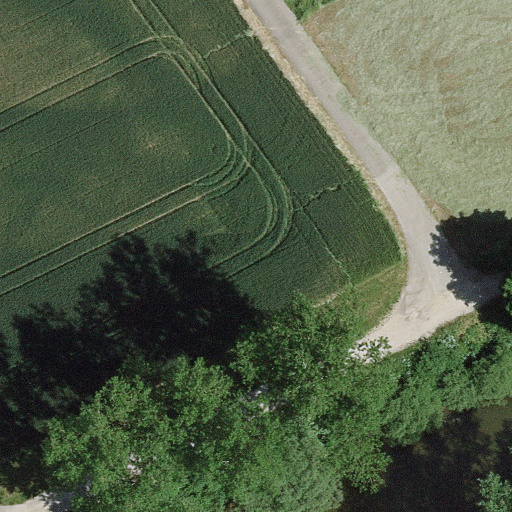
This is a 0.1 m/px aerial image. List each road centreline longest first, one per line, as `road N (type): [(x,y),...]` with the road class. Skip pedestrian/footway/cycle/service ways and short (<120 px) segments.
road 1 (track): [(511,266),(11,511)]
road 2 (track): [(480,281),(280,0)]
